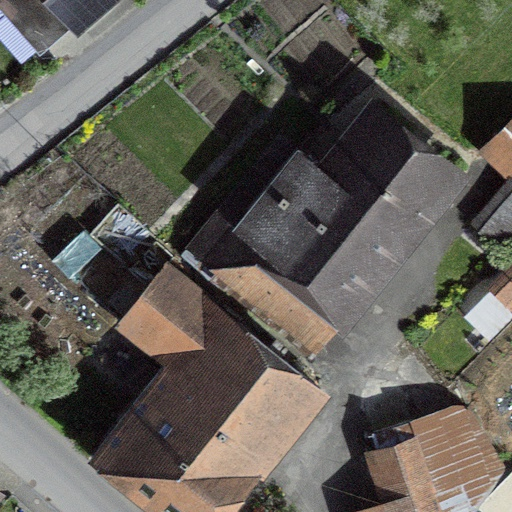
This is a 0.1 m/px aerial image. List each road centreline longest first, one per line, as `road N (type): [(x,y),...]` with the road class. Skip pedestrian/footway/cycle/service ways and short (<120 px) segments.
road 1 (residential): [(187,0),(0,153)]
road 2 (residential): [(98,511),(0,416)]
